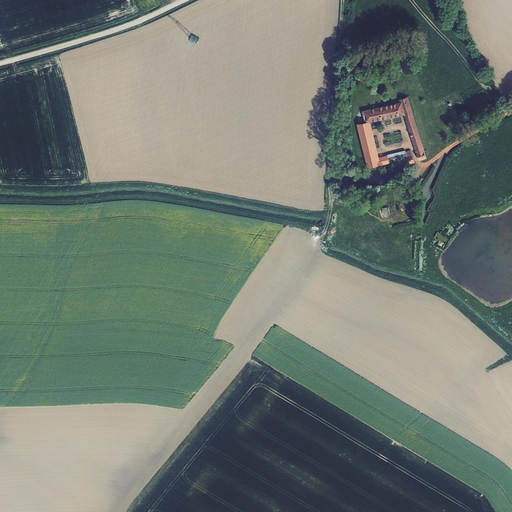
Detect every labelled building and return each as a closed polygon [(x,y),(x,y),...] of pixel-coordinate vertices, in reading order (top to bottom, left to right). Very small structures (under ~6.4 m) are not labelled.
[(408,96),(399,99),(400,102),(401,101),(406,114),(404,114),(420,160),(427,158),(425,151),(413,114),(414,114),(408,96)] [(396,102),(396,103),(399,116),(404,114),(406,114),(401,101),(400,102),(396,102)] [(372,108),(362,110),(365,121),(357,123),(367,168),(381,164),(381,165),(390,163),(388,155),(379,157),(371,122),(399,116),(396,103),(390,104),(388,104),(388,105),(386,105),(385,105),(382,106),(383,106),(380,106),(375,107),(375,108),(372,108)] [(388,155),(390,163),(408,158),(406,151),(406,150),(388,154),(388,155)] [(406,151),(408,158),(410,163),(415,161),(411,150),(406,151)] [(382,208),(384,214),(387,213),(388,217),(391,216),(388,207),(382,208)] [(449,238),(441,234),(439,239),(446,243),(449,238)]
